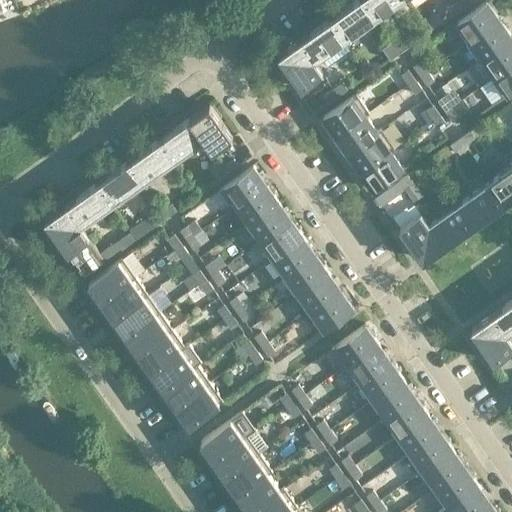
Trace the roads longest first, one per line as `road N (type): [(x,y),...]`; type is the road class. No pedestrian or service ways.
road 1 (residential): [(511,476),(213,57)]
road 2 (residential): [(194,511),(0,232)]
road 3 (residential): [(0,207),(213,57)]
